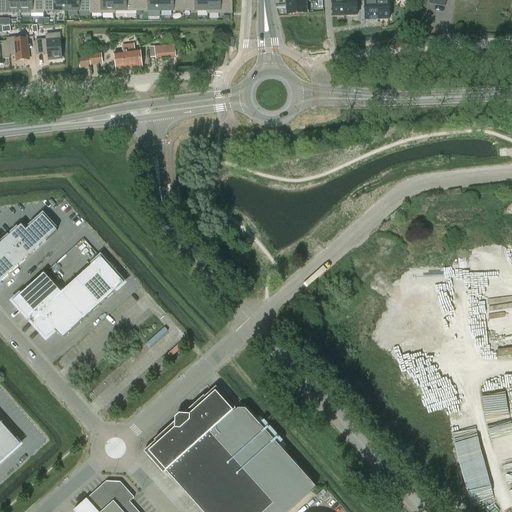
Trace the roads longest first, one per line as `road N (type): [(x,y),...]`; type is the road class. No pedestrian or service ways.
road 1 (unknown): [(322,261),(301,247),(266,253),(228,214),(227,190),(333,161),(496,141),(511,146)]
road 2 (unclassified): [(253,322),(409,185),(511,173)]
road 3 (unknown): [(0,298),(76,235),(97,238),(128,272),(40,361)]
road 4 (unclassified): [(427,511),(253,322)]
road 5 (residential): [(0,94),(230,76)]
road 6 (unknown): [(226,347),(371,511)]
road 7 (tertiary): [(245,90),(59,124)]
road 8 (unclassified): [(118,449),(253,322)]
road 9 (residential): [(332,57),(511,44)]
road 10 (unclassified): [(0,315),(118,449)]
road 11 (unclassified): [(253,322),(180,241),(164,198)]
road 12 (unknown): [(241,229),(352,202),(372,218)]
road 13 (tertiary): [(422,98),(296,87)]
road 14 (tertiary): [(296,105),(422,98)]
